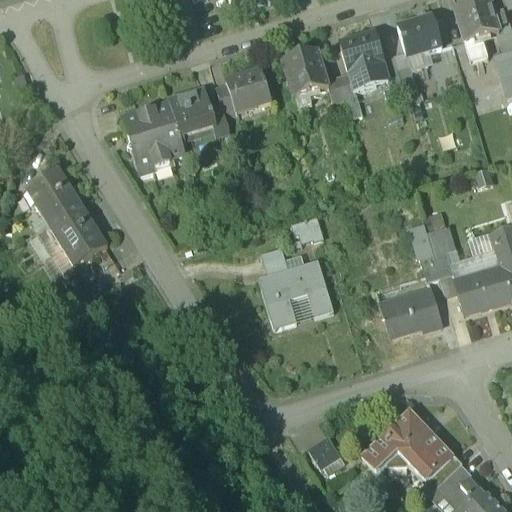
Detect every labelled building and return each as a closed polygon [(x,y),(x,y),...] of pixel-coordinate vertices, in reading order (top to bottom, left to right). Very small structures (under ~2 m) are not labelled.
[(488,4),(453,15),(463,48),(482,42),(498,37),(496,31),(504,28),(501,16),(493,19),(488,4)] [(431,22),(396,32),(404,58),(406,64),(407,64),(411,77),(427,71),(423,59),(440,54),(431,22)] [(382,37),(375,39),(379,52),(386,50),(382,37)] [(375,39),(339,49),(347,79),(351,91),(353,90),(369,85),(366,75),(380,71),(385,70),(383,65),(379,52),(375,39)] [(482,42),(463,48),(469,68),(488,62),(482,42)] [(511,53),(493,59),(506,103),(511,100),(511,53)] [(316,57),(281,67),(292,104),(294,103),(297,112),(310,108),(308,99),(327,93),(325,87),(316,57)] [(404,58),(393,62),(400,84),(412,80),(411,77),(407,64),(406,64),(404,58)] [(405,101),(400,84),(393,62),(383,65),(385,70),(380,71),(390,106),(405,101)] [(260,76),(225,87),(226,88),(230,104),(234,116),(236,116),(255,110),(256,114),(270,109),(265,94),(266,94),(265,90),(264,90),(260,76)] [(24,79),(15,82),(19,94),(27,91),(24,79)] [(347,79),(336,82),(337,84),(343,101),(350,123),(362,119),(357,106),(353,90),(351,91),(347,79)] [(412,80),(400,84),(405,101),(407,109),(419,106),(412,80)] [(337,84),(325,87),(327,93),(330,105),(343,101),(337,84)] [(219,107),(230,104),(226,88),(214,92),(219,107)] [(204,99),(169,109),(178,137),(180,145),(215,135),(211,121),(204,99)] [(238,125),(236,116),(234,116),(230,104),(219,107),(225,129),(238,125)] [(169,109),(122,123),(130,147),(126,153),(178,137),(169,109)] [(222,118),(211,121),(215,135),(217,143),(228,139),(222,118)] [(178,137),(126,153),(133,156),(140,180),(171,171),(169,165),(184,161),(180,145),(178,137)] [(80,212),(58,177),(59,176),(58,175),(25,196),(25,198),(26,197),(48,232),(80,212)] [(80,212),(48,232),(61,254),(73,273),(73,274),(107,253),(106,252),(80,212)] [(316,224),(290,232),(293,243),(309,239),(311,247),(323,244),(316,224)] [(446,258),(449,268),(459,265),(449,232),(434,236),(431,225),(422,228),(432,262),(446,258)] [(419,266),(432,262),(422,228),(408,232),(419,266)] [(511,231),(511,232),(491,239),(495,254),(501,273),(502,273),(511,306),(511,310),(511,231)] [(61,254),(48,232),(36,240),(49,261),(61,254)] [(453,281),(454,287),(501,273),(495,254),(459,265),(449,268),(453,281)] [(281,256),(260,263),(264,276),(285,269),(281,256)] [(439,285),(453,281),(449,268),(446,258),(432,262),(439,285)] [(426,289),(439,285),(432,262),(419,266),(426,289)] [(317,268),(257,286),(269,324),(277,321),(281,334),(296,330),(289,307),(307,301),(314,324),(333,318),(317,268)] [(454,287),(452,287),(463,320),(511,306),(502,273),(501,273),(454,287)] [(430,296),(379,312),(388,344),(420,334),(422,338),(441,332),(430,296)] [(70,325),(101,322),(99,299),(68,303),(70,325)] [(0,347),(29,345),(28,324),(4,324),(4,314),(0,313),(0,347)] [(409,419),(361,465),(376,481),(397,461),(425,490),(452,464),(409,419)] [(340,463),(328,443),(308,455),(321,476),(340,463)] [(452,464),(425,490),(433,499),(435,496),(457,476),(460,473),(452,464)] [(457,476),(435,496),(443,504),(465,484),(457,476)] [(484,504),(465,484),(443,504),(450,511),(497,511),(487,501),(484,504)]
